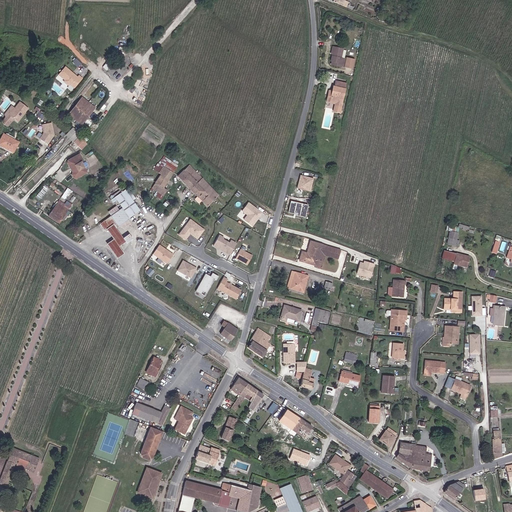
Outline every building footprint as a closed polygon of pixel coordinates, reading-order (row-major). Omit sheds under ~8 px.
[(336,0),(336,2),(350,9),(351,7),(348,5),(350,2),(345,0),(336,0)] [(345,49),(335,47),(334,54),(332,61),(333,61),(333,65),(342,67),(342,66),(347,67),(348,60),(343,58),(345,49)] [(64,67),(58,75),(65,80),(65,82),(68,84),(69,84),(70,84),(75,87),(82,77),(79,75),(77,76),(64,67)] [(342,104),(347,84),(337,82),(336,87),(335,87),(334,92),(331,102),(342,104)] [(83,97),(70,114),(83,124),(96,107),(83,97)] [(16,108),(11,115),(15,118),(19,121),(30,108),(21,101),(16,108)] [(11,115),(16,108),(13,106),(6,114),(7,117),(13,121),(15,118),(11,115)] [(13,121),(7,117),(4,122),(5,123),(5,124),(9,126),(13,121)] [(46,131),(42,137),(50,142),(56,133),(53,121),(44,123),(46,131)] [(75,129),(69,136),(85,151),(90,145),(82,136),(75,129)] [(15,152),(20,143),(6,135),(1,144),(15,152)] [(80,153),(72,158),(76,165),(77,164),(81,170),(77,172),(80,177),(89,171),(83,161),(84,159),(80,153)] [(158,168),(162,170),(165,164),(176,171),(181,164),(166,155),(158,168)] [(79,177),(80,177),(77,172),(81,170),(77,164),(76,165),(72,158),(69,160),(69,162),(75,172),(74,174),(76,177),(79,177)] [(164,172),(162,174),(171,180),(176,171),(165,164),(162,170),(164,172)] [(220,194),(191,164),(181,175),(199,194),(202,197),(209,205),(220,194)] [(163,193),(171,180),(162,174),(154,187),(163,193)] [(314,178),(301,175),(298,187),(311,191),(314,178)] [(127,187),(125,188),(117,194),(125,205),(126,207),(121,210),(103,223),(107,228),(108,227),(109,226),(114,227),(115,229),(118,227),(143,210),(131,192),(127,187)] [(154,187),(152,192),(155,193),(156,191),(158,193),(157,194),(164,199),(167,195),(163,193),(154,187)] [(65,198),(71,190),(68,188),(62,196),(65,198)] [(293,201),(291,211),(299,213),(299,214),(299,216),(304,217),(304,214),(308,215),(310,205),(306,204),(293,201)] [(63,222),(71,210),(59,202),(55,207),(51,214),(63,222)] [(247,216),(243,221),(251,227),(261,214),(248,204),(241,212),(247,216)] [(189,221),(177,236),(184,241),(189,235),(196,240),(203,231),(189,221)] [(128,240),(118,227),(115,229),(114,227),(109,226),(108,227),(117,238),(110,243),(120,257),(127,252),(122,245),(128,240)] [(451,228),(449,240),(456,242),(458,229),(451,228)] [(229,256),(235,245),(229,242),(228,244),(222,241),(223,239),(218,236),(212,246),(229,256)] [(340,252),(328,248),(311,243),(307,255),(302,254),(299,262),(316,267),(315,269),(322,271),(326,256),(338,260),(340,252)] [(158,246),(152,255),(165,265),(172,256),(158,246)] [(443,256),(455,259),(457,252),(445,248),(443,256)] [(251,257),(239,250),(234,260),(246,266),(251,257)] [(458,251),(455,261),(469,265),(472,254),(458,251)] [(361,262),(357,274),(371,279),(375,264),(364,261),(364,263),(361,262)] [(195,270),(182,262),(177,272),(190,279),(195,270)] [(401,273),(402,266),(392,265),(392,272),(401,273)] [(287,289),(291,290),(295,274),(292,273),(287,289)] [(194,292),(199,295),(201,291),(205,294),(213,280),(215,281),(217,277),(211,274),(209,278),(204,275),(194,292)] [(308,278),(295,274),(291,290),(303,294),(308,278)] [(226,280),(222,278),(216,290),(235,301),(240,291),(225,283),(226,280)] [(406,287),(406,283),(395,282),(393,298),(403,299),(404,287),(406,287)] [(333,284),(326,283),(324,289),(331,291),(333,284)] [(454,310),(454,313),(461,313),(462,293),(454,293),(454,300),(445,299),(445,310),(451,310),(454,310)] [(474,316),(484,315),(483,296),(473,296),(474,316)] [(499,304),(499,307),(497,314),(495,322),(505,324),(509,306),(499,304)] [(301,311),(284,307),(280,321),(286,323),(287,319),(298,322),(301,311)] [(326,323),(329,312),(316,309),(311,327),(317,328),(319,322),(326,323)] [(393,310),(391,332),(405,333),(405,329),(402,328),(403,321),(405,321),(407,321),(408,312),(393,310)] [(236,336),(239,329),(225,320),(222,324),(226,327),(222,333),(228,337),(229,337),(233,339),(236,336)] [(445,326),(445,334),(446,334),(445,343),(451,343),(455,343),(455,339),(458,339),(458,326),(445,326)] [(272,337),(272,336),(262,329),(252,343),(253,344),(251,347),(264,356),(273,346),(271,344),(275,339),(272,337)] [(446,334),(445,334),(445,337),(442,337),(442,345),(450,346),(451,343),(445,343),(446,334)] [(479,334),(469,335),(470,354),(480,353),(479,334)] [(298,363),(298,344),(287,345),(287,363),(298,363)] [(394,360),(403,360),(404,352),(404,345),(395,345),(394,360)] [(350,352),(348,356),(359,359),(358,362),(362,364),(363,358),(360,357),(360,355),(350,352)] [(359,359),(348,356),(347,361),(349,362),(348,366),(354,368),(355,362),(358,362),(359,359)] [(156,376),(160,369),(158,368),(159,365),(161,361),(155,358),(148,373),(156,376)] [(426,361),(425,371),(446,372),(446,361),(426,361)] [(310,363),(300,363),(301,372),(307,372),(308,368),(310,363)] [(464,371),(463,375),(472,376),(471,378),(477,379),(478,374),(464,371)] [(315,374),(307,372),(303,386),(316,389),(319,380),(314,378),(315,374)] [(342,381),(360,386),(363,377),(344,372),(342,381)] [(395,396),(397,378),(385,377),(384,395),(395,396)] [(463,391),(468,394),(472,384),(456,377),(452,387),(463,391)] [(150,384),(140,379),(137,387),(140,389),(146,392),(150,384)] [(239,396),(247,385),(239,380),(232,391),(239,396)] [(257,391),(247,385),(239,396),(243,399),(246,395),(252,399),(257,391)] [(243,399),(239,396),(230,410),(234,412),(243,399)] [(274,401),(268,410),(273,413),(279,404),(274,401)] [(152,421),(156,410),(139,404),(135,415),(152,421)] [(158,423),(164,426),(166,421),(167,418),(172,408),(170,408),(166,405),(163,413),(158,423)] [(379,424),(381,408),(374,406),(371,423),(379,424)] [(182,407),(179,415),(183,417),(181,421),(177,430),(187,435),(195,419),(193,418),(195,413),(182,407)] [(163,413),(156,410),(152,421),(158,423),(163,413)] [(287,410),(281,421),(305,436),(311,427),(287,410)] [(236,420),(229,418),(221,440),(227,442),(236,420)] [(162,431),(153,428),(142,454),(144,458),(151,461),(155,459),(165,432),(162,431)] [(492,439),(494,459),(503,455),(500,430),(493,430),(494,439),(492,439)] [(388,432),(383,439),(392,445),(397,438),(388,432)] [(418,445),(417,445),(403,444),(402,453),(398,458),(413,468),(417,451),(418,445)] [(200,445),(195,459),(214,465),(220,451),(211,448),(210,449),(200,445)] [(35,471),(40,459),(14,448),(3,476),(1,482),(7,484),(17,463),(35,471)] [(311,455),(294,449),(290,459),(307,466),(311,455)] [(428,453),(417,451),(413,468),(430,471),(433,455),(428,454),(428,453)] [(345,474),(346,472),(348,469),(351,465),(337,454),(330,463),(345,474)] [(347,473),(352,477),(355,475),(348,469),(346,472),(346,473),(347,473)] [(162,478),(160,474),(152,470),(148,472),(140,490),(142,494),(150,497),(155,495),(158,487),(157,486),(160,481),(161,481),(162,478)] [(374,487),(379,479),(367,471),(362,479),(373,486),(374,487)] [(305,473),(296,478),(302,491),(312,487),(305,473)] [(346,485),(352,477),(347,473),(346,473),(340,480),(346,485)] [(338,477),(327,483),(328,484),(326,485),(327,487),(330,486),(333,485),(334,486),(339,483),(339,482),(340,481),(339,479),(338,477)] [(383,482),(379,479),(374,487),(376,489),(387,497),(393,489),(383,482)] [(349,489),(340,481),(339,482),(339,483),(334,486),(333,485),(330,486),(331,488),(337,486),(346,493),(349,489)] [(222,493),(223,490),(187,482),(184,494),(195,496),(220,502),(222,495),(222,493)] [(283,511),(304,511),(289,482),(279,487),(285,503),(288,510),(283,511)] [(468,487),(463,483),(461,484),(451,488),(447,495),(457,503),(468,487)] [(249,507),(252,489),(232,484),(231,488),(230,492),(230,494),(241,496),(239,509),(248,511),(249,507)] [(230,492),(223,490),(222,493),(225,493),(224,496),(222,495),(220,502),(219,505),(227,507),(230,494),(230,492)] [(316,493),(302,500),(307,510),(321,502),(316,493)] [(184,494),(180,511),(186,511),(191,511),(195,496),(184,494)] [(359,495),(353,498),(356,504),(359,502),(364,511),(373,505),(369,500),(372,498),(370,494),(362,499),(359,495)] [(356,504),(353,498),(346,502),(349,507),(341,511),(361,511),(364,511),(359,502),(356,504)] [(416,501),(416,504),(418,510),(418,511),(431,511),(431,506),(422,499),(416,501)] [(338,507),(341,511),(349,507),(346,502),(338,507)] [(285,503),(274,509),(275,511),(283,511),(288,510),(285,503)]
